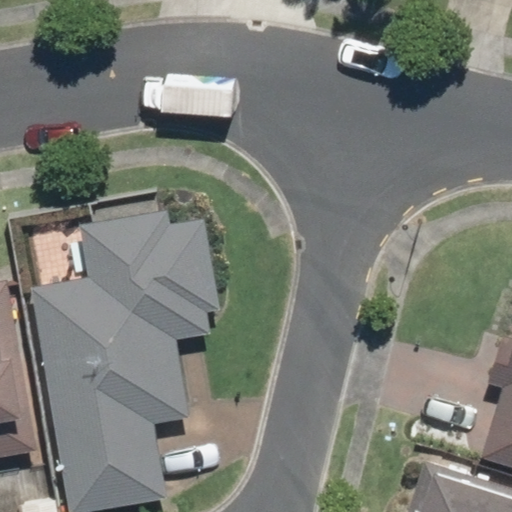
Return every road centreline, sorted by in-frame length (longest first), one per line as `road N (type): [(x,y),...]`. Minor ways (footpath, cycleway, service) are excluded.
road 1 (residential): [(367,103),(290,511)]
road 2 (residential): [(367,103),(159,73),(0,101)]
road 3 (residential): [(511,137),(367,103)]
